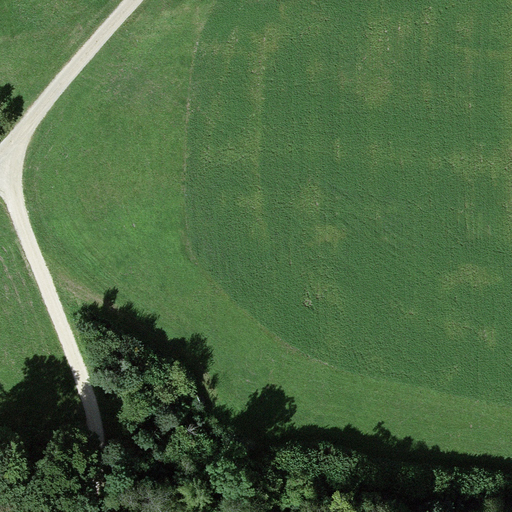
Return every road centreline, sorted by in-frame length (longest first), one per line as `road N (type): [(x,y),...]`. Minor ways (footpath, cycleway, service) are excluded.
road 1 (track): [(0,190),(98,409),(98,460),(72,511)]
road 2 (track): [(133,0),(0,157)]
road 3 (track): [(39,282),(190,342)]
